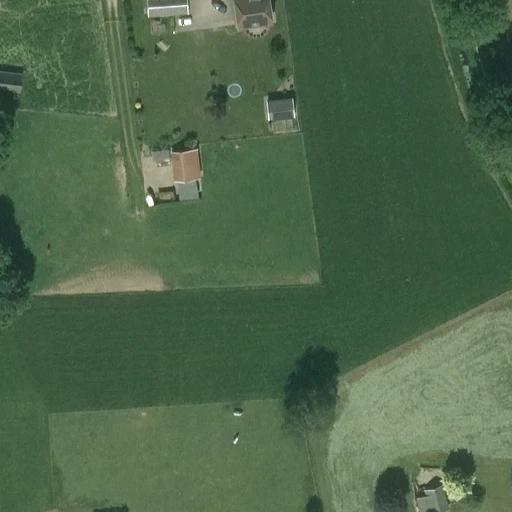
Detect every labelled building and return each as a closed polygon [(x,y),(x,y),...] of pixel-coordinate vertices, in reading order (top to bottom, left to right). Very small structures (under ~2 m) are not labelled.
[(146,0),(148,16),(188,13),(186,0),(146,0)] [(234,0),(238,26),(271,21),(268,0),(234,0)] [(0,89),(19,92),(22,74),(0,71),(0,89)] [(273,121),(297,119),(295,102),(271,104),(273,121)] [(199,177),(196,149),(180,150),(184,179),(199,177)] [(420,511),(438,511),(449,509),(441,485),(423,490),(425,496),(416,499),(420,511)]
